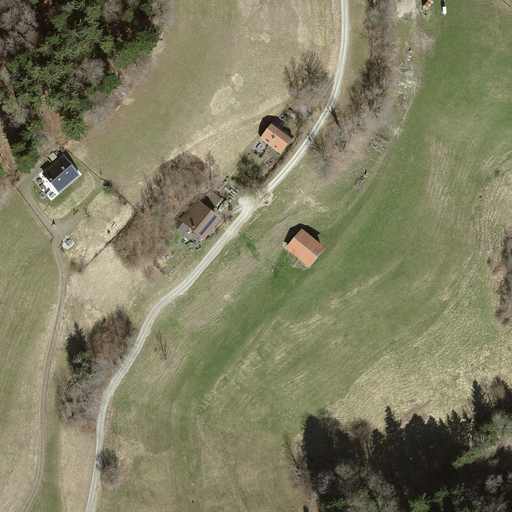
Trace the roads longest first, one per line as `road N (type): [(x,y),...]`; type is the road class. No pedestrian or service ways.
road 1 (track): [(24,511),(40,474),(43,395),(62,284),(59,235),(24,184),(45,156)]
road 2 (track): [(88,511),(109,391),(153,313),(261,197)]
road 3 (track): [(342,233),(381,180),(402,131),(412,61),(408,0)]
road 4 (residential): [(343,0),(344,50),(331,102),(295,161),(261,197)]
